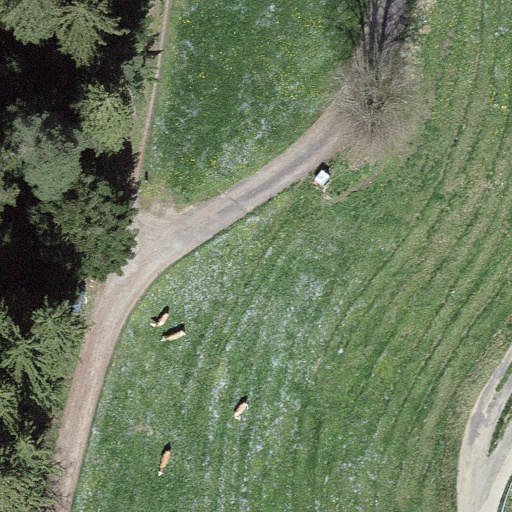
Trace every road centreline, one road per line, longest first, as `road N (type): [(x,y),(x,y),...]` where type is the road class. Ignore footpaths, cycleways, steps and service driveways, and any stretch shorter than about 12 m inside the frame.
road 1 (unclassified): [(153,0),(107,304),(58,511)]
road 2 (track): [(481,511),(478,445),(511,366)]
